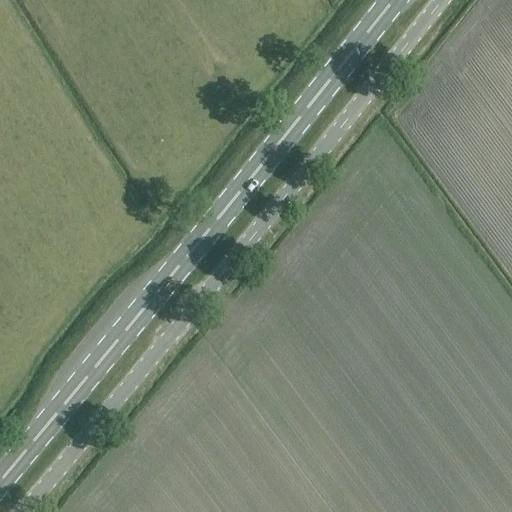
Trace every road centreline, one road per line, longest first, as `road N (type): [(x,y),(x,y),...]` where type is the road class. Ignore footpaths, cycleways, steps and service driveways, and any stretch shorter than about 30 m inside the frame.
road 1 (unclassified): [(22,511),(442,0)]
road 2 (primary): [(0,480),(392,0)]
